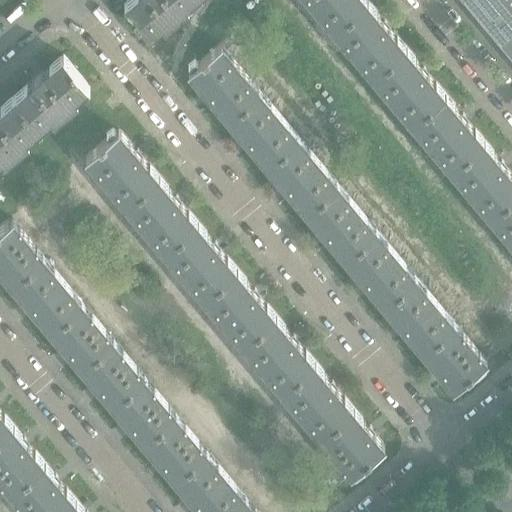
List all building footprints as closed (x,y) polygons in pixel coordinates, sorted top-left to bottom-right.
[(151,35),(193,0),(127,0),(124,4),(148,33),(148,32),(151,35)] [(309,0),(333,29),(366,1),(365,0),(309,0)] [(468,0),(476,8),(485,0),(468,0)] [(511,0),(485,0),(476,8),(488,23),(511,2),(511,0)] [(366,1),(333,29),(373,75),(406,48),(396,37),(396,38),(388,29),(390,27),(384,20),(382,21),(375,12),(366,1)] [(511,2),(488,23),(500,38),(511,27),(511,2)] [(511,27),(500,38),(511,51),(511,27)] [(260,91),(238,65),(220,44),(197,63),(194,60),(188,65),(191,69),(188,71),(205,91),(204,93),(209,100),(212,99),(219,107),(218,108),(227,118),(260,91)] [(429,73),(425,69),(423,66),(420,67),(413,59),(414,58),(406,48),(373,75),(412,122),(444,94),(435,83),(434,84),(427,75),(429,73)] [(41,128),(90,87),(87,84),(87,83),(63,54),(43,71),(42,70),(37,74),(31,79),(32,80),(14,96),(41,128)] [(299,137),(260,91),(227,118),(236,129),(237,128),(244,137),(242,139),(248,146),(251,145),(258,153),(257,154),(266,165),(299,137)] [(468,120),(465,117),(462,113),(460,114),(453,106),(454,105),(444,94),(412,122),(450,168),(484,141),(475,130),(474,131),(467,122),(468,120)] [(0,161),(41,128),(14,96),(0,107),(0,161)] [(143,156),(139,152),(137,149),(134,150),(118,130),(116,132),(113,129),(107,134),(109,137),(86,157),(125,203),(158,176),(149,165),(148,166),(141,158),(143,156)] [(338,184),(299,137),(266,165),(275,175),(276,175),(283,183),(281,185),(286,191),(287,192),(289,191),(297,200),(296,200),(304,211),(338,184)] [(507,166),(504,163),(501,159),(499,160),(491,152),(492,151),(484,141),(450,168),(490,215),(511,195),(511,176),(505,168),(507,166)] [(187,212),(180,204),(181,202),(176,195),(173,196),(166,188),(167,187),(158,176),(125,203),(164,250),(197,222),(188,212),(187,212)] [(377,230),(359,209),(338,184),(304,211),(314,222),(315,222),(322,230),(320,232),(326,239),(329,238),(336,246),(335,247),(344,258),(377,230)] [(511,195),(490,215),(511,241),(511,195)] [(43,256),(28,237),(12,219),(9,221),(8,220),(0,226),(0,269),(3,272),(2,273),(11,284),(43,256)] [(219,250),(220,248),(215,241),(212,242),(205,234),(206,233),(197,222),(164,250),(203,296),(236,269),(227,258),(226,259),(219,250)] [(415,276),(377,230),(344,258),(353,268),(354,268),(361,276),(359,278),(365,285),(367,284),(375,293),(374,293),(382,303),(415,276)] [(83,303),(43,256),(11,284),(20,294),(28,302),(26,304),(29,308),(32,311),(34,310),(42,319),(41,319),(50,331),(83,303)] [(258,297),(260,295),(254,288),(252,289),(244,281),(245,280),(236,269),(203,296),(243,343),(275,315),(266,305),(265,305),(258,297)] [(454,323),(415,276),(382,303),(392,315),(392,314),(400,323),(398,325),(404,332),(406,330),(413,339),(413,340),(421,350),(454,323)] [(113,339),(97,320),(83,303),(50,331),(58,341),(59,340),(65,347),(64,349),(69,356),(72,355),(71,356),(81,367),(113,339)] [(304,352),(297,343),(299,341),(293,334),(291,335),(283,327),(284,326),(275,315),(243,343),(282,390),(314,362),(305,351),(304,352)] [(486,360),(470,341),(454,323),(421,350),(430,361),(431,360),(437,367),(436,369),(441,376),(444,375),(454,387),(469,374),(470,375),(484,364),(483,363),(486,360)] [(144,376),(129,358),(113,339),(81,367),(89,377),(90,377),(96,384),(95,386),(100,393),(103,392),(102,393),(112,404),(144,376)] [(336,389),(337,387),(332,380),(329,381),(322,373),(323,372),(314,362),(282,390),(320,435),(353,407),(344,397),(343,398),(336,389)] [(175,413),(159,394),(144,376),(112,404),(121,415),(122,414),(127,421),(126,423),(132,430),(134,429),(135,430),(134,430),(142,441),(175,413)] [(375,432),(371,428),(369,425),(367,426),(361,419),(362,418),(353,407),(320,435),(351,473),(355,470),(356,471),(369,460),(368,459),(383,446),(374,434),(375,432)] [(3,416),(0,411),(0,436),(13,426),(4,415),(3,416)] [(207,451),(191,431),(175,413),(142,441),(151,452),(152,451),(158,458),(157,460),(163,467),(165,466),(165,467),(174,478),(207,451)] [(34,452),(28,445),(29,443),(24,436),(21,437),(22,436),(13,426),(0,436),(0,476),(11,490),(44,463),(35,452),(34,452)] [(231,511),(247,499),(207,451),(174,478),(182,488),(184,488),(191,497),(190,499),(196,506),(198,505),(203,511),(231,511)] [(65,490),(59,483),(61,481),(55,474),(53,475),(52,474),(53,473),(44,463),(11,490),(29,511),(60,511),(75,500),(66,489),(65,490)] [(258,511),(247,499),(231,511),(258,511)] [(87,511),(86,510),(84,511),(83,511),(84,510),(75,500),(60,511),(87,511)]
